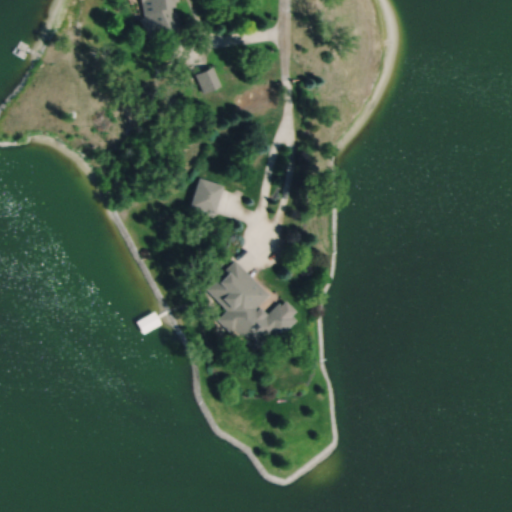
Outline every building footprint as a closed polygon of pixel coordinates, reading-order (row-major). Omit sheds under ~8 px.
[(139,0),(142,14),(137,16),(146,36),(177,22),(175,17),(176,16),(169,4),(174,3),(173,0),(139,0)] [(193,72),(202,91),(220,83),(211,64),(193,72)] [(198,176),(189,204),(213,211),(222,184),(198,176)] [(233,258),(204,287),(225,308),(215,318),(229,332),(232,329),(252,348),(271,329),(277,335),(295,318),(290,314),(295,309),(284,299),(280,303),(277,301),(264,314),(264,313),(265,312),(259,305),(257,306),(256,305),(268,293),(233,258)] [(141,333),(160,324),(154,312),(135,321),(141,333)]
